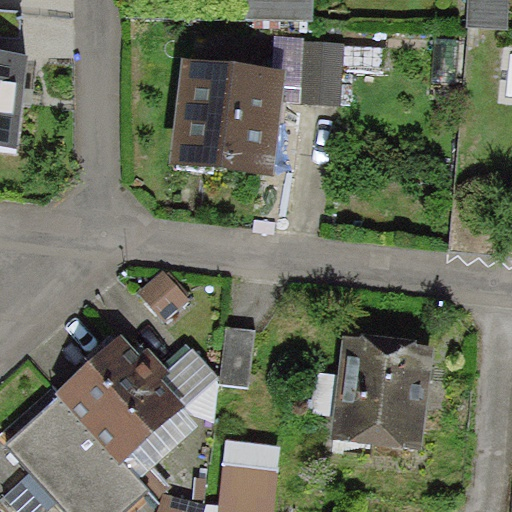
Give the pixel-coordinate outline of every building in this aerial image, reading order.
[(306,0),(238,0),(237,29),(306,31),(306,0)] [(505,0),(458,0),(457,36),(503,39),(505,0)] [(375,57),(265,46),(262,83),(273,84),(297,86),(295,111),(331,114),(335,74),(373,78),(375,57)] [(31,56),(0,52),(0,165),(21,167),(31,56)] [(262,83),(172,74),(162,176),(264,185),(273,84),(262,83)] [(160,277),(132,300),(156,330),(185,308),(160,277)] [(248,337),(218,334),(213,391),(243,393),(248,337)] [(127,357),(115,344),(48,403),(52,408),(111,474),(177,415),(153,387),(161,380),(135,350),(127,357)] [(426,357),(344,351),(335,459),(418,466),(426,357)] [(153,387),(177,415),(211,385),(186,358),(161,380),(153,387)] [(111,474),(52,408),(0,453),(0,455),(50,511),(137,511),(141,508),(111,474)] [(268,511),(275,455),(217,447),(208,511),(268,511)] [(161,493),(144,474),(131,485),(147,504),(161,493)] [(197,511),(154,500),(150,511),(197,511)]
